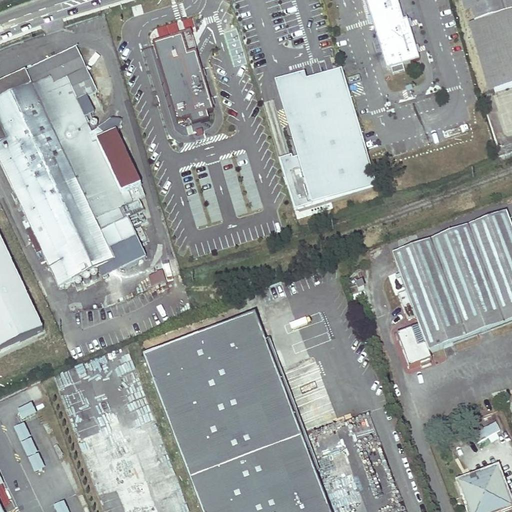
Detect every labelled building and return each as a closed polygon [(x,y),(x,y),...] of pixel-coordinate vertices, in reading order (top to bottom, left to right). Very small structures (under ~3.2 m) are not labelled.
[(365,0),(388,70),(393,68),(394,74),(407,70),(405,64),(421,59),(408,18),(404,20),(397,0),(365,0)] [(511,0),(467,0),(494,92),(511,86),(511,0)] [(186,51),(181,35),(156,43),(179,118),(191,114),(194,123),(208,118),(206,110),(212,108),(194,52),(187,54),(186,51)] [(0,164),(48,269),(62,263),(71,282),(113,263),(108,251),(135,239),(120,208),(124,206),(123,205),(130,202),(126,193),(131,204),(144,198),(139,187),(114,133),(105,138),(94,143),(90,134),(88,129),(83,118),(80,112),(75,102),(84,98),(96,92),(76,49),(46,63),(52,76),(0,99),(0,164)] [(46,63),(0,83),(0,99),(52,76),(46,63)] [(305,79),(292,83),(297,101),(301,114),(287,119),(298,157),(300,166),(281,172),(293,210),(375,185),(342,72),(329,75),(306,82),(305,79)] [(304,75),(276,84),(282,105),(297,101),(292,83),(305,79),(304,75)] [(361,84),(359,78),(347,82),(349,87),(361,84)] [(89,107),(84,98),(75,102),(80,112),(89,107)] [(94,126),(90,116),(83,118),(88,129),(94,126)] [(105,138),(96,130),(93,132),(90,134),(94,143),(105,138)] [(291,156),(278,160),(281,172),(300,166),(298,157),(292,158),(291,156)] [(415,318),(417,323),(418,328),(396,336),(409,369),(431,361),(428,354),(511,322),(511,232),(505,215),(392,257),(405,292),(397,295),(407,321),(415,318)] [(0,351),(42,332),(0,241),(0,351)] [(152,286),(167,281),(163,270),(148,275),(152,286)] [(200,511),(313,511),(327,507),(255,316),(143,359),(200,511)] [(19,410),(23,420),(36,413),(32,403),(19,410)] [(495,421),(473,435),(478,442),(500,429),(495,421)] [(26,423),(16,427),(33,474),(43,470),(26,423)] [(499,432),(476,444),(480,450),(502,438),(499,432)] [(497,470),(478,477),(458,484),(469,511),(501,511),(511,508),(497,470)] [(56,511),(68,511),(64,501),(54,506),(56,511)]
